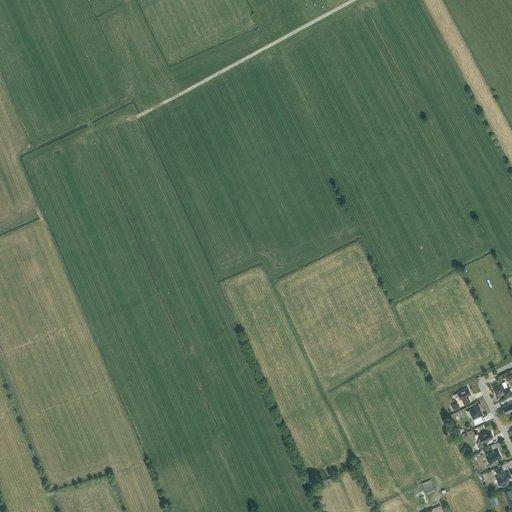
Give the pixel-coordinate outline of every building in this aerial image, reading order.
[(506,397),(511,393),(511,392),(509,387),(504,389),(501,383),(497,385),(496,384),(492,386),(494,391),(495,390),(497,395),(503,392),(506,397)] [(456,398),(460,396),(461,399),(462,399),(463,401),(465,405),(471,402),(469,398),(469,399),(468,396),(471,394),(468,388),(465,389),(463,389),(462,390),(461,391),(454,394),(454,396),(455,397),(456,398)] [(506,414),(511,410),(511,399),(507,401),(508,404),(502,407),(503,409),(504,409),(506,414)] [(476,425),(483,421),(481,416),(483,415),(480,409),(480,408),(479,405),(475,406),(475,407),(469,410),(474,420),(474,421),(476,425)] [(490,430),(479,435),(481,438),(480,438),(477,445),(479,448),(486,445),(485,441),(494,437),(492,434),(492,433),(492,431),(491,431),(490,430)] [(490,464),(502,458),(499,451),(494,453),(492,448),(485,451),(487,455),(486,456),(490,464)] [(502,466),(495,469),(498,476),(497,477),(501,486),(502,485),(503,487),(508,485),(507,483),(509,482),(508,479),(511,477),(509,471),(505,473),(502,466)] [(430,480),(422,483),(427,494),(435,490),(430,480)] [(511,506),(511,488),(503,492),(509,507),(511,506)]
